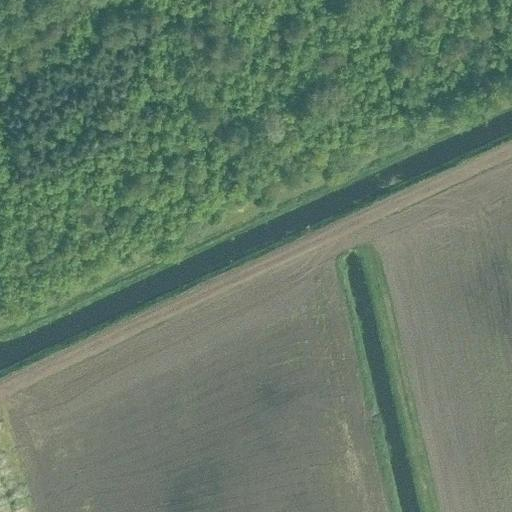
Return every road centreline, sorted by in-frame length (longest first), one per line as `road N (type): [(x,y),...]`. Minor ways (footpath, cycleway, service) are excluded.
road 1 (track): [(0,389),(511,151)]
road 2 (track): [(0,328),(511,92)]
